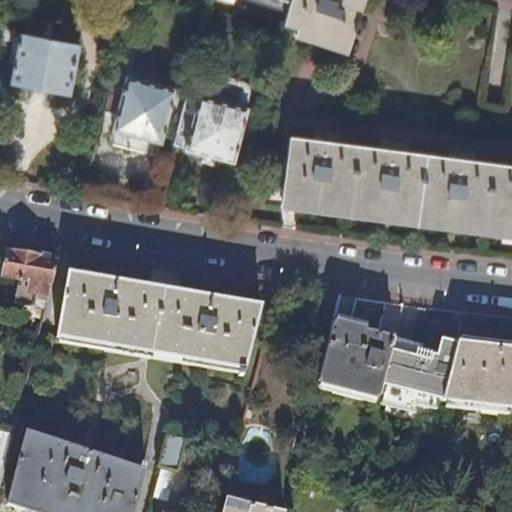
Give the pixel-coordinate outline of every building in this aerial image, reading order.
[(363,0),(289,0),(284,22),(349,44),(354,30),(359,32),(363,22),(357,20),(363,0)] [(79,45),(20,33),(19,40),(14,39),(9,63),(14,65),(11,82),(70,94),(79,45)] [(116,73),(109,101),(119,104),(113,130),(162,141),(176,87),(116,73)] [(189,90),(174,143),(186,146),(185,149),(234,162),(248,106),(246,106),(250,93),(250,90),(250,88),(249,85),(248,83),(246,82),(244,80),(216,73),(212,73),(211,74),(208,75),(206,78),(206,80),(202,94),(189,90)] [(511,165),(290,136),(282,199),(289,200),(447,221),(511,229),(511,165)] [(14,304),(34,308),(39,289),(50,291),(58,259),(8,250),(3,277),(19,281),(14,304)] [(158,467),(166,435),(165,435),(168,421),(201,426),(200,429),(241,437),(263,349),(250,346),(260,306),(69,273),(57,338),(39,335),(23,396),(152,418),(142,465),(141,464),(139,470),(27,434),(8,505),(27,511),(134,511),(144,472),(156,476),(158,467)] [(380,396),(395,340),(334,324),(319,382),(380,398),(380,396)] [(444,398),(457,345),(442,341),(440,352),(395,340),(380,396),(399,400),(398,407),(417,412),(422,393),(444,398)] [(444,398),(443,402),(511,410),(511,349),(458,343),(457,345),(444,398)] [(0,487),(13,435),(0,431),(0,487)] [(177,472),(185,440),(166,435),(158,467),(177,472)] [(511,442),(503,492),(511,493),(511,442)] [(280,511),(226,497),(222,511),(280,511)] [(439,510),(441,504),(427,500),(426,506),(428,510),(436,511),(439,510)]
